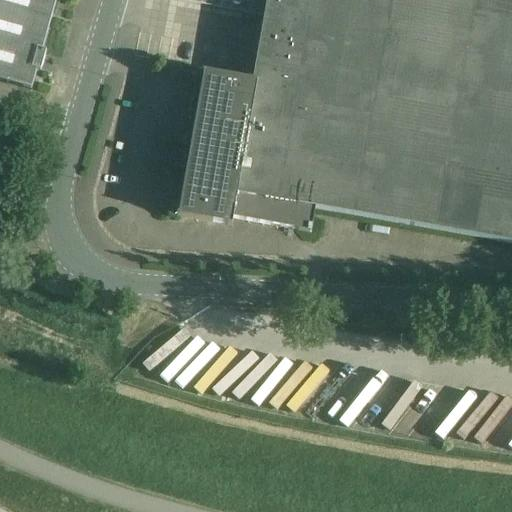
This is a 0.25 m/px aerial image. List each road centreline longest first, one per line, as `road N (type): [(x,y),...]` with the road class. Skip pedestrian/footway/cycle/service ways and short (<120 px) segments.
road 1 (unclassified): [(76,255),(97,273),(132,284),(511,303)]
road 2 (unclassified): [(76,255),(59,216),(60,189),(112,0)]
road 3 (tertiary): [(164,511),(0,450)]
